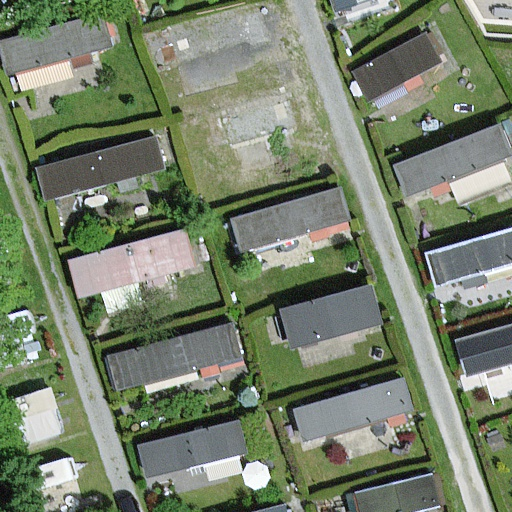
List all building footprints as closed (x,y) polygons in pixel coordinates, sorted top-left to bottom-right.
[(0,0),(0,25),(99,0),(0,0)] [(291,52),(277,0),(200,0),(142,15),(160,85),(291,52)] [(389,0),(321,0),(326,16),(389,0)] [(489,72),(471,1),(340,35),(358,105),(489,72)] [(136,75),(118,5),(0,35),(0,89),(5,109),(136,75)] [(319,149),(301,78),(170,112),(188,182),(319,149)] [(166,160),(148,90),(17,123),(35,193),(166,160)] [(511,167),(511,112),(507,94),(377,128),(395,198),(511,167)] [(354,229),(335,159),(205,192),(223,263),(354,229)] [(198,259),(180,189),(50,222),(68,292),(198,259)] [(511,274),(511,199),(407,227),(425,297),(511,274)] [(382,320),(364,250),(233,283),(251,353),(382,320)] [(511,365),(511,291),(433,311),(451,381),(511,365)] [(233,362),(215,292),(84,325),(102,395),(233,362)] [(416,419),(398,349),(267,382),(285,452),(416,419)] [(59,379),(16,389),(27,434),(70,423),(59,379)] [(267,463),(249,393),(119,426),(137,497),(267,463)] [(511,511),(511,406),(469,421),(499,511),(511,511)] [(451,511),(437,454),(306,487),(312,511),(451,511)] [(289,511),(284,488),(188,511),(289,511)]
